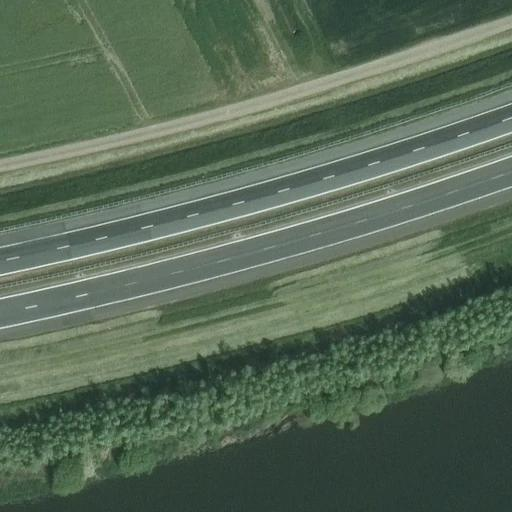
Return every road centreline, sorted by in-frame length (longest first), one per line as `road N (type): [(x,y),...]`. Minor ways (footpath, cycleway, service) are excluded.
road 1 (unclassified): [(0,166),(232,112),(511,22)]
road 2 (motorway): [(511,117),(370,166),(0,259)]
road 3 (motorway): [(0,312),(390,215),(511,171)]
